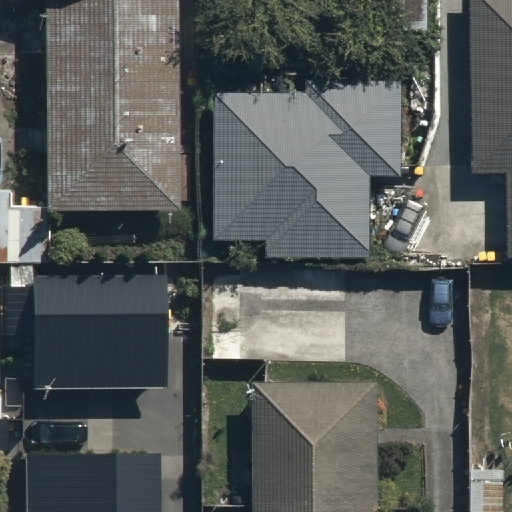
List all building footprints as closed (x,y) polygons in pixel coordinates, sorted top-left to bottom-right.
[(175,0),(42,0),(45,194),(178,193),(175,0)] [(430,0),(380,0),(380,35),(431,35),(430,0)] [(511,0),(471,0),(474,164),(508,163),(509,252),(511,251),(511,0)] [(310,73),(310,86),(219,87),(221,233),(270,233),(270,253),(374,252),(373,169),(407,169),(405,72),(310,73)] [(9,185),(0,185),(0,261),(10,262),(9,185)] [(153,280),(30,281),(31,386),(155,385),(153,280)] [(253,511),(376,511),(375,374),(252,376),(253,511)] [(150,511),(150,458),(23,459),(23,511),(150,511)]
